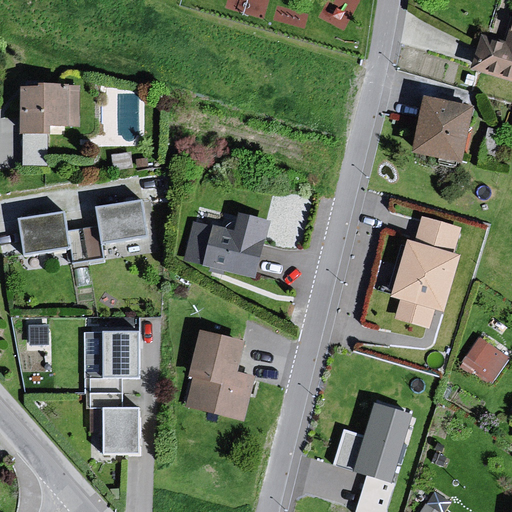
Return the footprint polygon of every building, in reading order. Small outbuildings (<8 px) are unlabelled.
[(511,13),(505,11),(493,39),(473,34),(463,72),(511,84),(511,13)] [(71,88),(9,92),(10,136),(36,135),(37,126),(72,128),(71,88)] [(463,109),(413,99),(397,158),(449,169),(463,109)] [(137,203),(86,210),(89,229),(92,244),(97,244),(141,238),(137,203)] [(56,214),(10,221),(13,257),(61,250),(59,233),(56,214)] [(262,224),(224,214),(222,227),(188,219),(179,260),(249,279),(262,224)] [(399,300),(394,318),(429,329),(435,308),(446,311),(463,254),(453,251),(460,227),(424,217),(417,240),(407,237),(389,296),(399,300)] [(89,229),(59,233),(66,268),(100,262),(97,244),(92,244),(89,229)] [(481,332),(462,360),(492,381),(511,353),(481,332)] [(238,343),(191,333),(178,408),(240,423),(252,380),(230,375),(238,343)] [(139,335),(95,334),(93,380),(139,380),(139,335)] [(416,412),(376,400),(354,469),(394,482),(416,412)] [(139,411),(102,412),(101,460),(137,461),(139,411)] [(339,456),(351,459),(357,431),(345,429),(339,456)]
